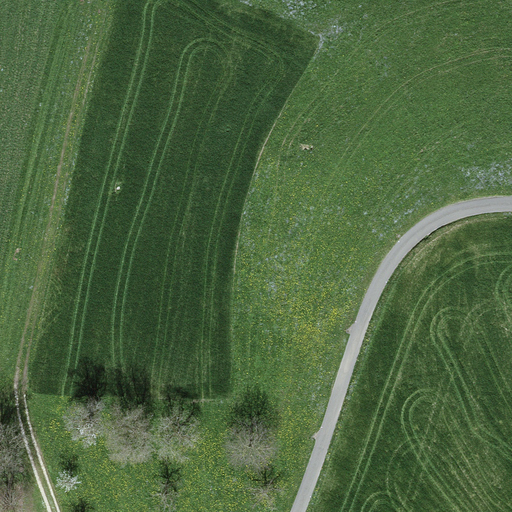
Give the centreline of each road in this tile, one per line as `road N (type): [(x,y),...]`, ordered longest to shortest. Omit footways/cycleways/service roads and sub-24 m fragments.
road 1 (track): [(104,0),(15,372),(57,511)]
road 2 (unclassified): [(299,511),(371,301),(397,257),(436,223),(511,208)]
